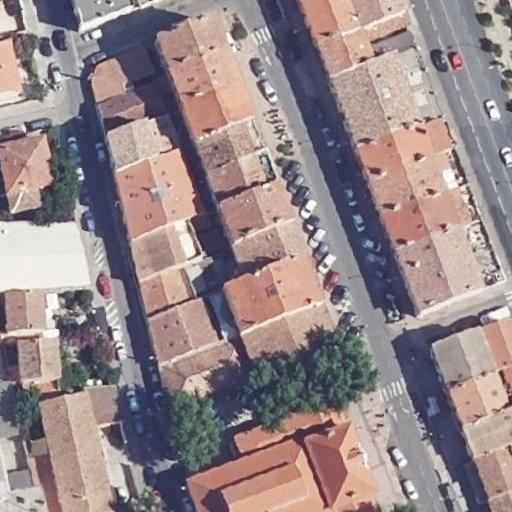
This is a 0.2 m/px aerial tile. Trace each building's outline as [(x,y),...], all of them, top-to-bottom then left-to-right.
[(66,0),(73,29),(127,10),(123,0),(66,0)] [(292,0),(310,46),(353,31),(340,0),(292,0)] [(393,0),(340,0),(353,31),(360,28),(399,14),(393,0)] [(402,25),(399,14),(360,28),(364,39),(402,25)] [(149,43),(162,77),(220,53),(207,20),(149,43)] [(366,64),(353,31),(310,46),(323,80),(366,64)] [(367,47),(373,61),(411,48),(405,33),(367,47)] [(0,98),(13,95),(2,46),(0,46),(0,98)] [(84,76),(92,105),(119,94),(116,86),(148,72),(138,47),(89,67),(84,76)] [(323,80),(349,151),(438,119),(411,48),(373,61),(366,64),(323,80)] [(162,77),(174,110),(233,88),(220,53),(162,77)] [(100,139),(101,139),(162,115),(150,82),(119,94),(92,105),(100,139)] [(247,122),(233,88),(174,110),(187,144),(247,122)] [(101,139),(100,139),(109,176),(173,150),(175,149),(162,115),(101,139)] [(438,119),(349,151),(362,184),(449,150),(438,119)] [(187,144),(199,177),(258,153),(247,122),(187,144)] [(46,184),(37,140),(0,148),(0,194),(1,202),(5,221),(33,216),(28,196),(27,189),(46,184)] [(173,150),(109,176),(117,209),(185,182),(173,150)] [(362,184),(375,218),(462,186),(463,185),(449,150),(362,184)] [(199,177),(211,209),(271,187),(258,153),(199,177)] [(117,209),(125,243),(181,222),(197,215),(185,182),(117,209)] [(375,218),(389,254),(477,221),(463,185),(462,186),(375,218)] [(211,209),(226,247),(286,224),(271,187),(211,209)] [(500,283),(477,221),(389,254),(412,315),(500,283)] [(181,222),(125,243),(134,283),(195,259),(181,222)] [(37,292),(84,288),(70,224),(0,224),(0,293),(2,294),(37,292)] [(299,258),(286,224),(226,247),(238,281),(299,258)] [(134,283),(143,318),(227,286),(215,251),(195,259),(134,283)] [(154,366),(316,305),(299,258),(238,281),(227,286),(143,318),(154,366)] [(37,292),(2,294),(4,342),(13,343),(40,341),(39,331),(37,292)] [(332,347),(316,305),(154,366),(165,410),(332,347)] [(511,323),(502,320),(469,332),(481,362),(511,350),(511,323)] [(52,330),(39,331),(40,341),(50,340),(54,339),(52,330)] [(425,348),(441,392),(511,365),(511,350),(481,362),(469,332),(425,348)] [(55,391),(50,340),(40,341),(13,343),(14,364),(5,365),(8,381),(14,380),(18,383),(19,393),(55,391)] [(511,408),(511,365),(441,392),(456,429),(498,414),(511,408)] [(0,511),(36,511),(27,470),(0,474),(0,435),(19,432),(11,393),(8,381),(0,382),(0,511)] [(106,511),(89,429),(118,423),(110,388),(107,387),(79,389),(80,395),(35,404),(46,455),(25,459),(27,470),(36,511),(106,511)] [(183,484),(194,511),(374,511),(367,493),(369,493),(344,428),(342,429),(328,395),(287,411),(288,416),(231,438),(239,462),(183,484)] [(511,443),(511,408),(498,414),(509,444),(511,443)] [(456,429),(467,460),(509,444),(498,414),(456,429)] [(467,460),(483,500),(511,489),(511,443),(509,444),(467,460)] [(511,511),(511,489),(483,500),(487,511),(511,511)]
